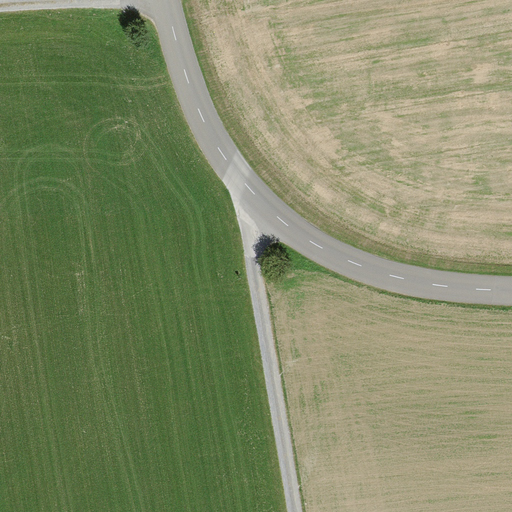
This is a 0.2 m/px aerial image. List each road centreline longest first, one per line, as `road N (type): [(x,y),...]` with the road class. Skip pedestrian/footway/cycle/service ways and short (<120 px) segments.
road 1 (unclassified): [(511,290),(378,271),(285,222),(210,133),(165,0)]
road 2 (track): [(292,511),(252,257),(254,229),(268,207)]
